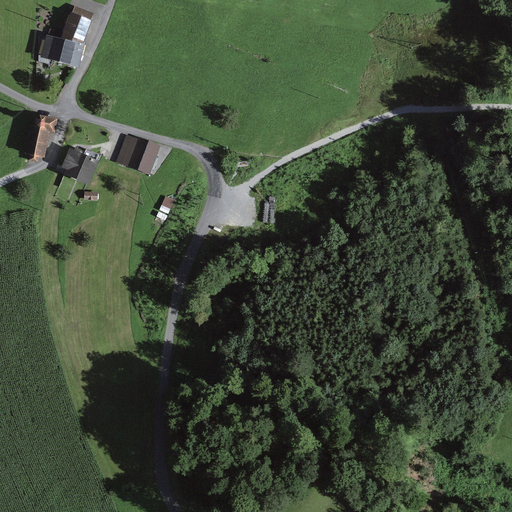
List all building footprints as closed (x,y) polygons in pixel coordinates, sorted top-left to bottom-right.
[(89,19),(70,15),(64,40),(82,45),(89,19)] [(77,65),(82,45),(64,40),(48,36),(43,56),(77,65)] [(26,123),(19,151),(40,156),(47,129),(54,131),(57,119),(40,115),(26,123)] [(160,146),(135,138),(125,161),(148,170),(160,146)] [(105,163),(70,149),(59,174),(94,188),(105,163)]
